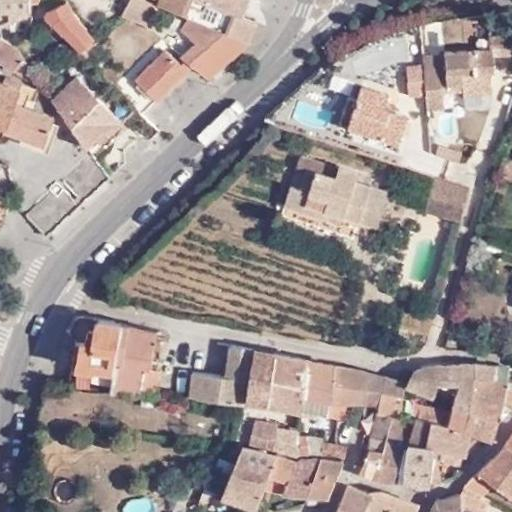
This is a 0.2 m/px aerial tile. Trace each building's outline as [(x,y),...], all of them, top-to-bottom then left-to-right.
[(66,32),(77,23),(81,19),(68,0),(66,0),(44,12),(50,21),(51,21),(64,34),(65,33),(66,32)] [(151,30),(162,5),(157,4),(148,0),(130,0),(124,14),(151,30)] [(188,15),(191,17),(247,41),(255,21),(243,16),(201,0),(158,0),(157,4),(162,5),(188,15)] [(201,0),(243,16),(250,0),(201,0)] [(128,27),(121,15),(109,21),(113,34),(128,27)] [(247,41),(191,17),(180,28),(196,41),(181,55),(186,59),(192,64),(207,77),(249,41),(247,41)] [(66,32),(65,33),(81,50),(95,38),(81,19),(77,23),(79,27),(67,34),(66,32)] [(58,40),(64,34),(51,21),(45,28),(58,40)] [(255,21),(247,41),(249,41),(251,42),(259,23),(255,21)] [(77,23),(66,32),(67,34),(79,27),(77,23)] [(0,35),(0,34),(0,61),(14,71),(29,82),(34,76),(25,58),(17,46),(12,43),(0,35)] [(490,48),(445,52),(449,86),(464,85),(464,95),(494,93),(492,72),(496,72),(495,56),(511,54),(510,34),(489,36),(490,48)] [(157,100),(192,64),(186,59),(180,65),(165,50),(122,93),(143,115),(157,100)] [(445,52),(423,54),(424,66),(426,88),(442,87),(449,86),(445,52)] [(409,96),(426,95),(426,88),(424,66),(407,67),(409,96)] [(78,75),(52,99),(86,147),(104,130),(108,134),(122,121),(78,75)] [(0,80),(0,125),(7,129),(7,130),(45,145),(56,115),(17,101),(22,89),(0,80)] [(348,126),(399,143),(408,115),(385,107),(389,93),(362,84),(357,100),(349,97),(340,124),(348,126)] [(442,87),(443,97),(464,95),(464,85),(449,86),(442,87)] [(426,95),(428,111),(445,109),(443,97),(442,87),(426,88),(426,95)] [(317,113),(329,98),(319,90),(307,105),(317,113)] [(109,178),(91,153),(64,178),(84,202),(109,178)] [(335,176),(339,165),(301,153),(298,163),(308,167),(335,176)] [(511,158),(505,156),(498,175),(511,180),(511,158)] [(355,179),(357,172),(339,165),(335,176),(308,167),(301,188),(291,185),(284,205),(324,219),(327,210),(343,216),(378,228),(390,191),(355,179)] [(435,176),(430,195),(464,206),(470,186),(435,176)] [(61,181),(81,205),(84,202),(64,178),(61,181)] [(26,212),(47,236),(81,205),(61,181),(26,212)] [(2,193),(0,194),(0,215),(1,214),(0,213),(0,212),(11,203),(2,193)] [(460,221),(464,206),(429,197),(425,211),(460,221)] [(340,224),(343,216),(327,210),(324,219),(340,224)] [(429,336),(434,318),(406,310),(401,328),(429,336)] [(75,320),(69,331),(80,344),(75,369),(95,373),(95,371),(112,374),(122,322),(86,317),(81,317),(75,320)] [(111,385),(109,392),(140,394),(153,395),(157,368),(155,368),(160,330),(122,322),(112,374),(111,385)] [(225,376),(192,371),(188,396),(243,405),(252,348),(230,344),(225,376)] [(246,400),(268,404),(276,353),(254,349),(246,400)] [(301,410),(307,359),(276,353),(268,404),(301,410)] [(330,414),(335,365),(307,359),(301,410),(330,414)] [(416,369),(408,382),(407,383),(434,395),(434,393),(440,380),(460,382),(455,399),(470,403),(477,377),(495,380),(496,365),(477,362),(428,365),(417,371),(416,369)] [(367,371),(335,365),(330,414),(343,417),(345,403),(365,402),(367,371)] [(448,426),(472,433),(493,440),(503,401),(511,404),(511,381),(508,380),(510,367),(496,365),(495,380),(477,377),(470,403),(455,399),(452,409),(448,426)] [(93,382),(111,385),(112,374),(95,371),(95,373),(93,382)] [(376,373),(367,371),(365,402),(371,402),(379,402),(380,398),(384,399),(387,376),(376,373)] [(405,381),(387,376),(384,399),(380,398),(379,402),(372,432),(369,449),(359,473),(379,480),(403,485),(409,440),(415,417),(401,415),(405,381)] [(452,409),(421,402),(418,417),(415,417),(409,440),(435,445),(434,447),(463,455),(466,456),(472,433),(448,426),(452,409)] [(298,432),(299,429),(277,427),(278,422),(255,419),(250,442),(273,447),(299,454),(298,432)] [(309,433),(298,432),(299,454),(309,454),(309,433)] [(511,437),(507,445),(478,471),(477,471),(511,497),(511,437)] [(435,445),(409,440),(403,485),(430,486),(431,484),(433,460),(439,461),(461,467),(463,455),(434,447),(435,445)] [(323,442),(321,453),(345,456),(347,444),(323,442)] [(243,445),(235,463),(230,474),(222,493),(221,496),(257,508),(257,506),(270,474),(278,452),(277,451),(277,452),(243,445)] [(308,496),(322,456),(298,459),(278,452),(270,474),(287,480),(283,493),(308,496)] [(345,459),(322,456),(308,496),(329,497),(345,459)] [(216,468),(230,474),(235,463),(220,457),(216,468)] [(442,483),(439,461),(433,460),(431,484),(442,483)] [(222,493),(230,474),(216,468),(212,466),(200,494),(213,500),(222,493)] [(339,505),(354,511),(361,511),(373,492),(349,483),(339,505)] [(361,511),(415,511),(420,504),(380,490),(373,492),(361,511)] [(462,511),(462,499),(461,491),(435,499),(428,511),(462,511)] [(462,511),(479,511),(479,498),(462,499),(462,511)]
